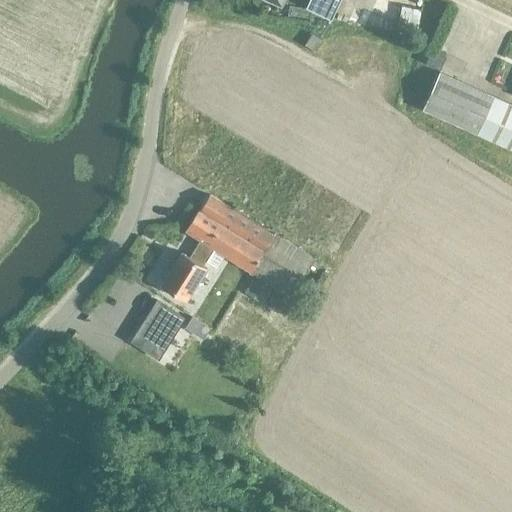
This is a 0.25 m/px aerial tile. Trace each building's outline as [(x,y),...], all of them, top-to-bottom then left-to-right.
[(307,0),(306,4),(331,16),(338,0),(307,0)] [(305,44),(315,50),(321,39),(311,33),(305,44)] [(511,105),(438,71),(421,108),(511,149),(511,105)] [(200,207),(186,230),(201,239),(192,253),(205,261),(214,248),(292,296),(314,261),(231,207),(209,192),(200,207)] [(205,261),(192,253),(191,255),(182,250),(162,283),(187,298),(207,266),(204,264),(205,261)] [(270,287),(254,278),(248,288),(264,297),(270,287)] [(181,316),(152,298),(126,340),(154,359),(181,316)] [(201,322),(192,316),(186,327),(194,332),(201,322)] [(141,511),(107,491),(94,511),(141,511)]
